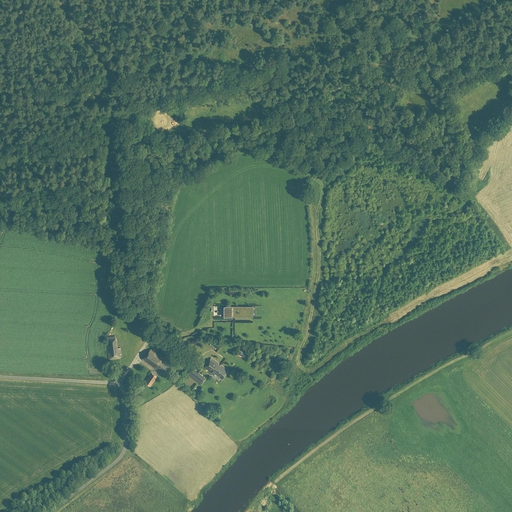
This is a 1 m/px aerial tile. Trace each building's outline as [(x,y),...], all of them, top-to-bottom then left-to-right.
[(223,315),(223,305),(214,306),(215,315),(223,315)] [(252,317),(252,306),(235,306),(235,317),(252,317)] [(121,348),(118,348),(108,350),(108,360),(118,359),(118,358),(121,358),(120,354),(121,354),(121,348)] [(143,360),(157,370),(158,370),(163,374),(171,364),(162,357),(162,358),(151,350),(143,360)] [(218,364),(212,359),(205,368),(212,373),(212,372),(222,379),(228,370),(220,365),(220,366),(218,364)] [(201,385),(202,383),(206,379),(198,373),(197,374),(190,368),(186,374),(201,385)] [(151,387),(155,381),(154,380),(156,377),(152,373),(150,376),(150,375),(145,383),(151,387)]
